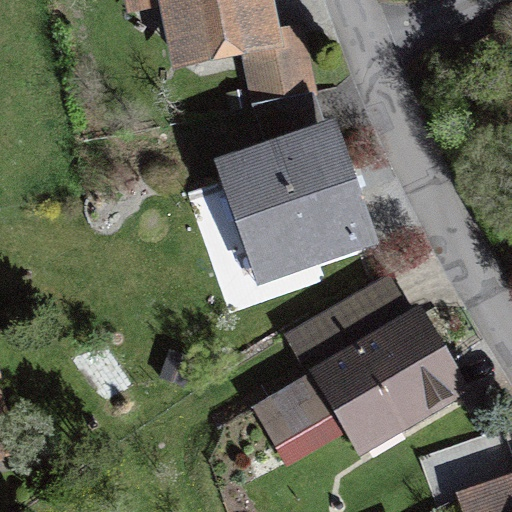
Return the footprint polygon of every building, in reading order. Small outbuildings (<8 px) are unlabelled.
[(160,0),(179,0),(188,44),(255,32),(249,0),(131,0),(133,5),(160,0)] [(338,144),(236,175),(265,271),(367,240),(338,144)] [(415,301),(303,365),(331,410),(354,451),(464,388),(415,301)] [(303,365),(247,400),(275,445),(331,410),(303,365)] [(456,511),(511,511),(511,465),(448,489),(456,511)]
